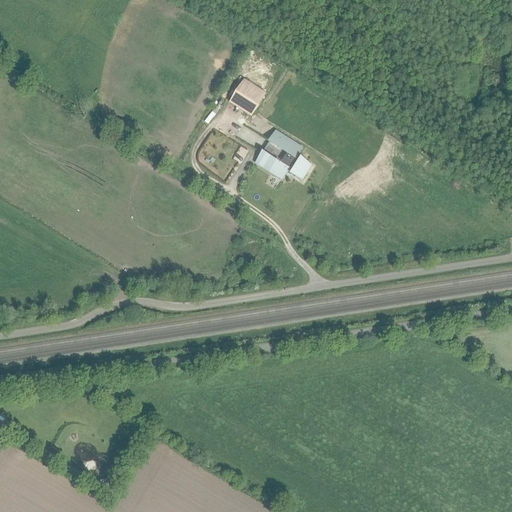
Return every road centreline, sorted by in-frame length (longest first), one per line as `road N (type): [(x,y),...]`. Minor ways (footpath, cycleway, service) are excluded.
road 1 (unclassified): [(0,336),(70,325),(121,303),(196,306),(511,258)]
road 2 (unclassified): [(0,389),(511,311)]
